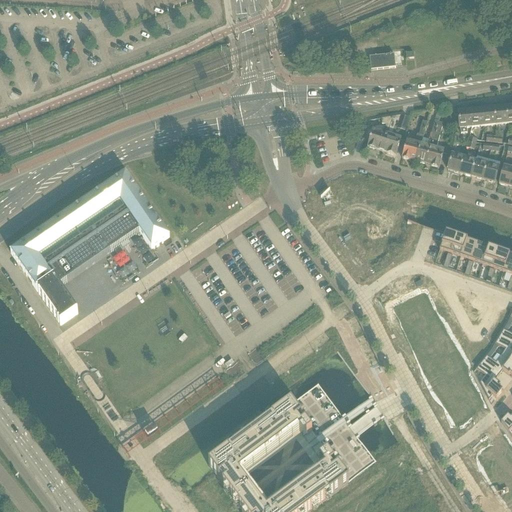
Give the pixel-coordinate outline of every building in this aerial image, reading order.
[(394,56),(369,58),(370,72),(395,69),(394,56)] [(508,125),(506,110),(506,111),(502,111),(502,110),(494,111),(496,126),(508,125)] [(496,126),(494,111),(494,112),(490,112),(490,111),(482,112),(484,127),(496,126)] [(484,127),(482,112),(482,113),(478,113),(470,113),(472,128),(484,127)] [(472,128),(470,113),(470,114),(466,115),(466,114),(458,114),(460,130),(461,130),(461,135),(467,134),(466,129),(472,128)] [(393,118),(390,127),(394,128),(396,121),(399,122),(400,117),(393,118)] [(401,117),(397,129),(405,132),(409,119),(401,117)] [(393,118),(381,120),(382,126),(384,126),(390,128),(390,127),(393,118)] [(420,146),(421,146),(424,134),(426,124),(422,123),(419,136),(417,135),(415,140),(413,139),(410,141),(410,143),(407,142),(402,159),(411,162),(411,160),(414,161),(415,158),(417,159),(420,146)] [(439,169),(444,152),(436,150),(442,128),(437,127),(435,135),(433,142),(431,149),(426,164),(431,166),(430,167),(439,169)] [(373,132),(367,148),(377,151),(377,150),(382,152),(388,134),(386,133),(385,136),(373,132)] [(388,134),(382,152),(387,153),(386,154),(396,157),(401,140),(389,137),(390,134),(388,133),(388,134)] [(431,149),(433,142),(422,139),(421,143),(421,146),(420,146),(417,159),(415,158),(414,161),(418,162),(417,163),(426,165),(426,164),(431,149)] [(459,175),(463,160),(452,157),(448,172),(448,171),(452,172),(452,173),(459,175)] [(471,178),(475,163),(463,160),(459,175),(460,175),(460,174),(464,175),(464,176),(471,178)] [(483,180),(487,167),(475,163),(471,178),(472,177),(475,178),(475,179),(483,181),(483,180)] [(495,184),(499,170),(487,167),(483,180),(487,181),(487,182),(495,184)] [(509,188),(511,177),(511,170),(504,168),(499,185),(509,188)] [(11,254),(60,326),(78,315),(60,288),(140,234),(152,252),(169,239),(126,175),(11,254)] [(446,236),(439,253),(450,257),(456,240),(446,236)] [(456,240),(450,257),(460,261),(467,243),(456,240)] [(467,243),(460,261),(471,265),(477,247),(467,243)] [(477,247),(471,265),(482,268),(488,251),(477,247)] [(488,251),(482,268),(492,272),(499,255),(488,251)] [(123,253),(101,263),(106,274),(129,263),(123,253)] [(499,255),(492,272),(503,276),(509,258),(499,255)] [(511,259),(509,258),(503,276),(511,278),(511,259)] [(405,296),(385,307),(390,317),(411,306),(405,296)] [(411,306),(390,317),(391,317),(396,326),(416,315),(412,317),(407,308),(411,306)] [(416,315),(396,326),(401,335),(400,335),(400,336),(421,325),(416,315)] [(421,325),(400,336),(405,345),(426,335),(421,325)] [(503,332),(499,339),(511,346),(511,336),(507,334),(511,327),(507,325),(503,332)] [(426,335),(405,345),(410,355),(431,344),(431,343),(431,344),(426,335)] [(495,346),(491,352),(494,354),(498,348),(505,352),(501,359),(511,366),(511,346),(499,339),(495,346)] [(431,344),(410,355),(411,355),(416,364),(436,353),(431,344)] [(487,358),(481,364),(499,378),(503,373),(508,378),(510,376),(511,378),(511,366),(501,359),(496,365),(490,360),(494,354),(491,352),(487,358)] [(436,353),(416,364),(421,374),(441,363),(441,362),(441,363),(436,354),(437,354),(436,353)] [(441,363),(421,374),(426,383),(425,383),(426,383),(447,372),(441,363)] [(481,364),(476,371),(485,378),(479,385),(488,402),(489,402),(493,397),(496,400),(502,393),(499,390),(500,388),(495,383),(499,378),(481,364)] [(447,372),(426,383),(431,393),(451,382),(446,373),(447,373),(447,372)] [(451,382),(431,393),(436,403),(457,391),(456,391),(451,382)] [(457,391),(436,403),(437,403),(441,412),(462,401),(457,391)] [(462,401),(441,412),(446,421),(446,422),(467,411),(462,401)] [(291,406),(209,468),(233,501),(241,511),(310,511),(349,483),(348,483),(327,455),(320,445),(316,440),(312,434),(291,407),(291,406)] [(467,411),(446,422),(451,432),(467,423),(462,414),(467,411)] [(507,417),(501,424),(511,439),(511,420),(511,419),(511,420),(507,417)] [(482,439),(463,452),(470,461),(489,448),(482,439)] [(489,448),(470,461),(470,462),(471,462),(477,470),(496,456),(495,456),(493,457),(488,449),(489,448)] [(496,456),(477,470),(483,478),(483,479),(502,465),(496,456)] [(502,465),(483,479),(489,487),(508,474),(508,473),(508,474),(502,466),(502,465)] [(511,478),(508,474),(489,487),(490,488),(496,496),(495,496),(511,484),(511,478)] [(511,484),(495,496),(502,505),(511,497),(511,484)] [(413,511),(412,510),(413,510),(412,509),(411,509),(408,505),(409,505),(408,504),(404,500),(405,500),(404,498),(403,499),(400,495),(401,495),(400,493),(397,490),(397,489),(396,489),(392,492),(391,493),(387,496),(386,497),(382,500),(381,501),(380,501),(380,502),(378,503),(377,504),(377,503),(376,504),(376,505),(377,505),(378,507),(377,509),(375,510),(372,511),(366,511),(365,511),(413,511)] [(511,497),(502,505),(506,511),(510,511),(511,511),(511,497)]
